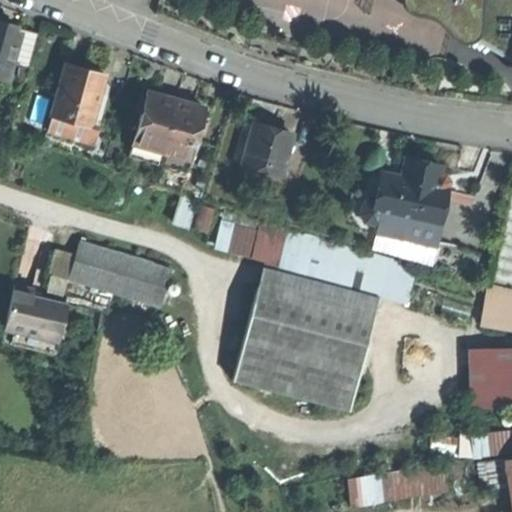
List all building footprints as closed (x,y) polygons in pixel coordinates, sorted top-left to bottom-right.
[(470,42),(471,38),(472,35),(453,24),(452,27),(417,8),(419,0),(401,0),(403,6),(406,9),(412,13),(419,15),(433,19),(440,24),(455,38),(465,43),(470,42)] [(453,24),(472,35),(480,0),(419,0),(417,8),(452,27),(453,24)] [(511,0),(480,0),(472,35),(471,38),(511,61),(511,0)] [(19,32),(16,31),(0,26),(0,76),(6,78),(12,60),(19,32)] [(19,32),(12,60),(28,65),(37,33),(17,27),(16,31),(19,32)] [(85,69),(66,63),(50,116),(89,127),(104,75),(85,69)] [(190,159),(205,108),(191,104),(159,95),(146,92),(132,143),(190,159)] [(272,129),(253,123),(242,163),(281,174),(292,134),(272,129)] [(436,180),(438,174),(440,165),(423,162),(406,158),(403,173),(398,176),(382,172),(376,199),(370,197),(363,202),(361,214),(364,221),(377,224),(384,219),(407,224),(408,224),(408,220),(438,227),(447,188),(441,186),(436,180)] [(444,175),(438,174),(436,180),(441,186),(447,188),(449,181),(444,175)] [(186,225),(195,196),(180,192),(172,220),(186,225)] [(435,241),(438,227),(408,220),(408,224),(407,224),(404,235),(435,241)] [(414,267),(261,226),(258,238),(287,245),(384,271),(411,279),(414,267)] [(67,281),(160,308),(171,270),(78,242),(67,281)] [(287,245),(275,291),(372,317),(384,271),(287,245)] [(511,289),(490,283),(480,325),(511,330),(511,289)] [(33,289),(14,285),(4,327),(58,340),(67,303),(42,297),(32,295),(33,289)] [(372,317),(275,291),(249,386),(346,411),(372,317)] [(131,356),(130,321),(106,322),(107,357),(131,356)] [(511,405),(511,346),(470,348),(471,407),(511,405)] [(447,493),(444,467),(346,480),(350,506),(447,493)]
